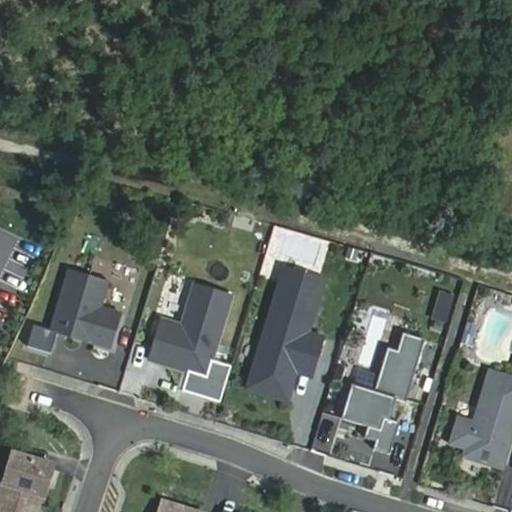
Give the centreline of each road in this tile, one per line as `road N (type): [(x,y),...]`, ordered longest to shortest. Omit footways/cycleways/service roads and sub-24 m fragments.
road 1 (track): [(511,280),(117,160),(0,139)]
road 2 (residential): [(388,511),(116,420),(86,511)]
